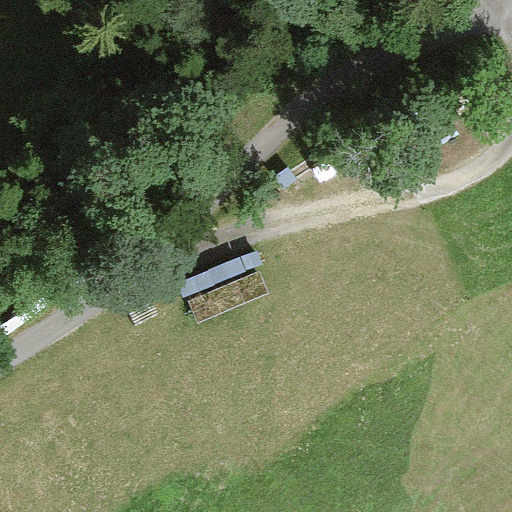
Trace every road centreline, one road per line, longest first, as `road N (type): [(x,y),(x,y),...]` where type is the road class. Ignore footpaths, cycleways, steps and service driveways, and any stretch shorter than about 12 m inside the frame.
road 1 (unclassified): [(0,364),(108,292),(324,90),(511,5)]
road 2 (track): [(511,151),(440,184),(108,292)]
